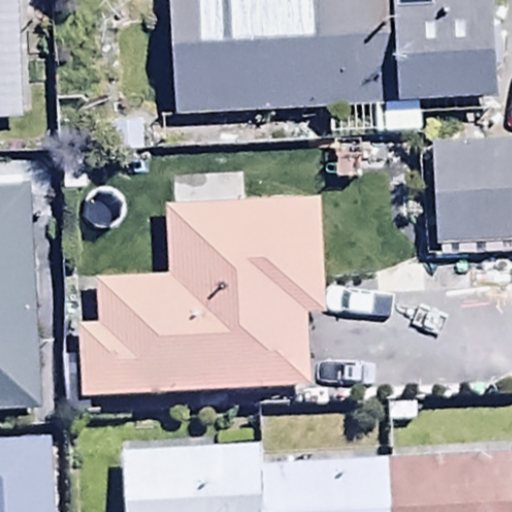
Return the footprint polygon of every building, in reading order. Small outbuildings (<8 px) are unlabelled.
[(0,0),(0,127),(20,127),(16,0),(0,0)] [(168,0),(172,117),(334,112),(335,141),(419,139),(418,102),(497,99),(493,0),(168,0)] [(511,213),(511,102),(427,104),(428,214),(511,213)] [(77,285),(79,362),(308,356),(306,279),(329,278),(326,154),(163,158),(165,234),(95,236),(97,285),(77,285)] [(0,511),(49,511),(48,409),(0,409),(0,511)] [(261,511),(259,475),(258,453),(115,459),(116,511),(261,511)] [(511,511),(511,464),(387,470),(387,511),(511,511)] [(259,475),(261,511),(387,511),(387,470),(259,475)]
